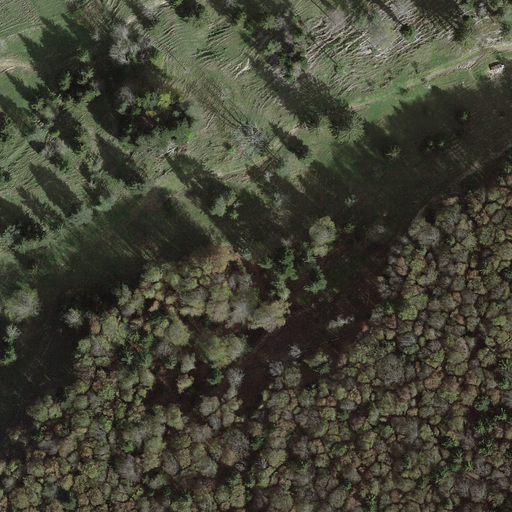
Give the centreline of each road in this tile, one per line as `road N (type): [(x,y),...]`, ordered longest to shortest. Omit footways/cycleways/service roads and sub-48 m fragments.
road 1 (track): [(511,48),(295,130),(234,170),(184,178),(151,194),(130,221),(54,264),(0,309)]
road 2 (track): [(0,62),(69,54),(161,0)]
